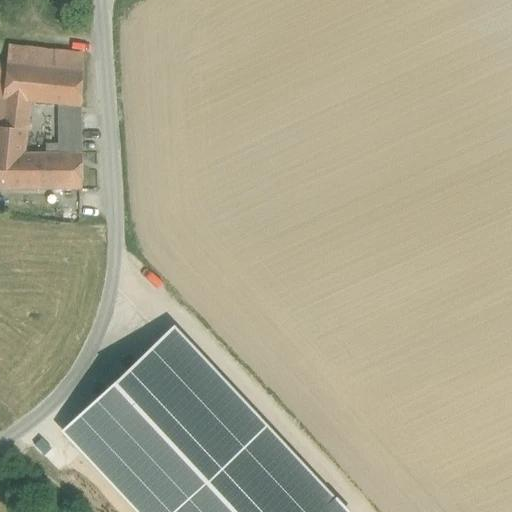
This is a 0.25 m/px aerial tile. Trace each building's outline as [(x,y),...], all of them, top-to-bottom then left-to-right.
[(87,18),(75,17),(73,32),(85,34),(87,18)] [(23,66),(81,72),(83,54),(25,48),(23,66)] [(0,63),(0,99),(30,103),(58,105),(79,108),(81,72),(23,66),(0,63)] [(0,99),(0,113),(28,117),(30,103),(0,99)] [(58,105),(58,117),(79,116),(79,108),(58,105)] [(28,117),(0,113),(0,155),(23,154),(28,117)] [(79,116),(58,117),(59,144),(46,145),(46,154),(81,153),(79,116)] [(46,154),(34,154),(35,190),(82,188),(81,153),(46,154)] [(0,155),(0,190),(35,190),(34,154),(23,154),(0,155)] [(346,511),(172,327),(59,433),(132,511),(346,511)]
